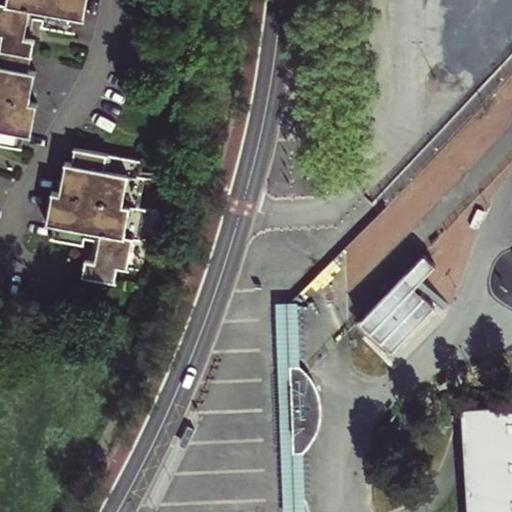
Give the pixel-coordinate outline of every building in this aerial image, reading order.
[(0,0),(0,5),(2,6),(0,17),(0,36),(6,38),(3,52),(0,51),(0,147),(26,152),(29,137),(35,138),(40,107),(32,105),(38,75),(33,74),(38,43),(28,42),(32,22),(34,11),(50,14),(46,29),(78,36),(81,20),(87,21),(91,0),(0,0)] [(144,180),(146,165),(80,153),(77,167),(70,166),(65,197),(57,195),(52,226),(60,228),(57,243),(87,248),(90,234),(106,237),(103,251),(100,266),(90,264),(88,280),(119,285),(121,270),(132,272),(138,242),(147,243),(153,212),(144,211),(150,181),(144,180)] [(445,300),(423,279),(435,266),(421,253),(355,321),(391,356),(445,300)] [(296,298),(280,299),(289,511),(311,511),(309,449),(320,432),(325,415),(325,405),(325,398),(321,384),(313,370),(305,362),(302,298),(296,298)] [(511,511),(511,401),(467,404),(473,511),(511,511)]
